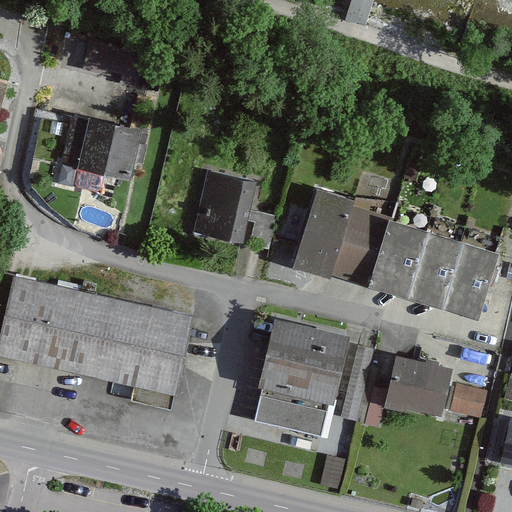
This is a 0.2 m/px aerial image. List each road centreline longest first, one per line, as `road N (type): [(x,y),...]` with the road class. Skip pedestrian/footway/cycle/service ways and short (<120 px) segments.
road 1 (residential): [(13,178),(13,200),(30,224),(59,239),(248,288)]
road 2 (residential): [(196,486),(248,288)]
road 3 (tertiary): [(196,486),(0,440)]
